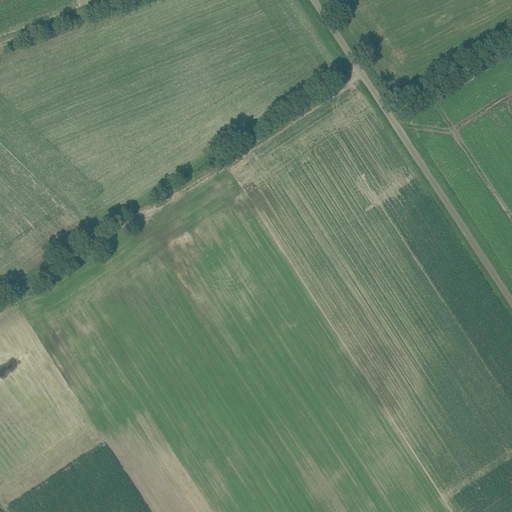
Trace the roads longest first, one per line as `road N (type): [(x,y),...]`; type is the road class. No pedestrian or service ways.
road 1 (unclassified): [(511,303),(315,0)]
road 2 (track): [(0,47),(119,0)]
